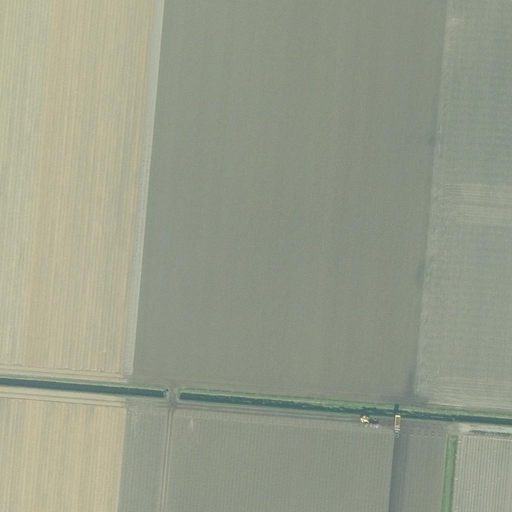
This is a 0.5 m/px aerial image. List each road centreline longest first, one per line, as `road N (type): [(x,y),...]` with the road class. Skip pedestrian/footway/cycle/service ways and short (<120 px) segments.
road 1 (track): [(0,392),(511,432)]
road 2 (track): [(162,511),(173,384),(511,412)]
road 3 (track): [(173,384),(0,370)]
